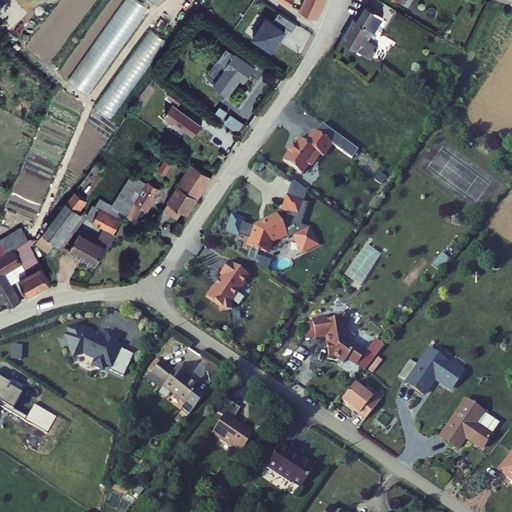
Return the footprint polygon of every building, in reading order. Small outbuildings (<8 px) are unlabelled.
[(138,0),(124,0),(68,79),(89,94),(150,8),(138,0)] [(163,0),(176,9),(182,0),(163,0)] [(267,0),(252,0),(235,24),(254,38),(276,7),(267,0)] [(305,0),(302,8),(324,16),(325,15),(330,0),(305,0)] [(365,20),(362,19),(349,38),(375,56),(380,50),(375,46),(396,18),(376,4),(365,20)] [(151,28),(94,106),(111,118),(167,41),(151,28)] [(242,52),(220,83),(233,93),(248,74),(254,78),(263,66),(242,52)] [(177,82),(163,71),(159,76),(174,87),(177,82)] [(199,131),(207,120),(183,101),(190,92),(178,83),(171,92),(179,98),(171,109),(199,131)] [(292,156),(286,164),(305,177),(310,168),(315,167),(323,156),(326,159),(335,146),(316,133),(308,146),(301,141),(296,150),(295,149),(291,155),(292,156)] [(173,146),(159,169),(170,175),(184,153),(173,146)] [(192,212),(202,196),(217,174),(198,162),(184,185),(169,208),(180,215),(185,207),(192,212)] [(154,177),(149,185),(143,182),(133,196),(111,182),(103,194),(99,191),(88,207),(118,225),(129,208),(133,211),(130,215),(139,220),(149,204),(152,206),(165,185),(154,177)] [(36,241),(43,246),(39,250),(43,256),(50,251),(58,239),(62,241),(87,206),(81,202),(92,185),(83,179),(71,195),(36,241)] [(303,229),(310,207),(294,201),(289,216),(294,218),(291,227),(288,228),(284,221),(261,232),(255,250),(256,253),(271,258),(273,257),(277,247),(284,243),(287,244),(294,241),(296,245),(304,241),(305,245),(302,246),(308,259),(323,251),(315,234),(303,229)] [(158,219),(160,216),(154,211),(151,215),(158,219)] [(88,223),(73,245),(96,260),(110,238),(88,223)] [(6,268),(23,256),(25,259),(29,266),(20,272),(30,287),(51,274),(37,252),(37,251),(33,246),(26,242),(19,246),(17,243),(10,247),(11,250),(0,257),(0,282),(10,298),(21,292),(6,268)] [(441,253),(432,265),(440,272),(450,260),(441,253)] [(214,287),(207,297),(220,306),(221,312),(232,310),(231,302),(238,291),(239,292),(246,282),(245,282),(249,276),(229,262),(221,275),(223,277),(215,288),(214,287)] [(345,317),(340,323),(327,325),(327,323),(317,324),(319,341),(330,340),(330,344),(329,344),(331,360),(337,359),(347,367),(349,363),(358,370),(367,359),(350,346),(347,329),(352,323),(345,317)] [(131,380),(147,362),(132,348),(137,342),(128,333),(124,338),(121,335),(120,336),(116,333),(117,332),(107,323),(104,323),(104,318),(91,318),(91,324),(87,324),(88,343),(93,347),(99,347),(109,356),(107,358),(111,366),(115,366),(118,363),(122,367),(120,370),(131,380)] [(22,360),(22,346),(11,345),(11,360),(22,360)] [(464,371),(437,354),(428,348),(403,384),(410,389),(425,398),(435,382),(450,392),(464,371)] [(166,395),(187,411),(199,393),(186,384),(188,381),(180,375),(174,382),(162,372),(152,384),(146,390),(161,403),(166,395)] [(0,406),(53,439),(64,420),(34,405),(27,416),(15,409),(27,388),(0,374),(0,406)] [(356,389),(343,406),(370,426),(387,404),(375,396),(371,401),(356,389)] [(499,423),(484,412),(465,398),(439,437),(459,450),(465,440),(481,450),(491,435),(499,423)] [(227,416),(216,432),(244,452),(260,432),(250,425),(247,429),(237,421),(244,409),(231,399),(221,412),(227,416)] [(291,478),(308,490),(322,470),(283,444),(269,466),(290,480),(291,478)] [(511,460),(500,477),(511,486),(511,460)] [(341,511),(326,502),(318,511),(341,511)]
